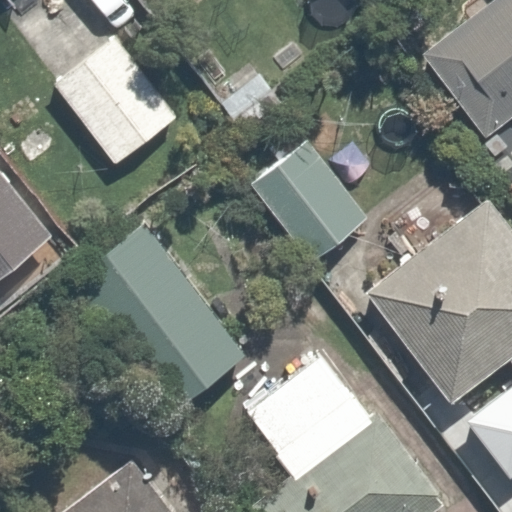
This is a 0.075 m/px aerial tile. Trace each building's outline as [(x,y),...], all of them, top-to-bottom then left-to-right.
[(511,104),(511,0),(462,0),(412,36),(478,128),(511,104)] [(177,105),(108,19),(40,74),(109,160),(177,105)] [(365,208),(307,122),(239,168),(296,254),(365,208)] [(0,153),(0,250),(46,217),(0,153)] [(511,333),(511,218),(482,181),(360,281),(447,386),(511,333)] [(239,349),(136,206),(49,269),(152,412),(239,349)] [(417,511),(443,494),(330,338),(240,403),(282,461),(240,492),(254,511),(417,511)] [(180,511),(125,433),(11,511),(180,511)]
